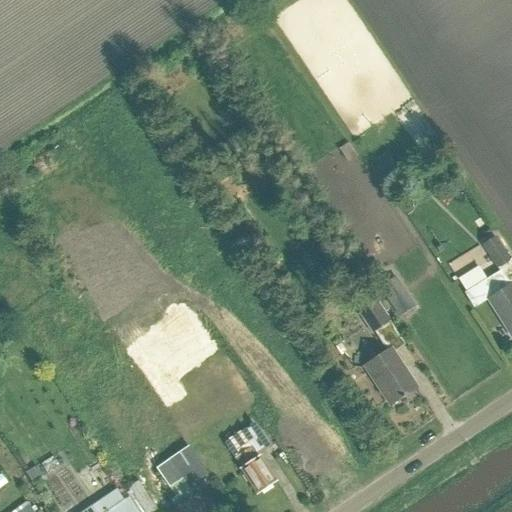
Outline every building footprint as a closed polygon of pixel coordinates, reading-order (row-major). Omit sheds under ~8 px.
[(511,259),(511,260),(497,237),(484,245),(501,272),(466,294),(474,308),(486,300),(511,340),(511,339),(511,259)] [(476,246),(446,262),(454,276),(484,260),(476,246)] [(398,316),(411,308),(391,278),(379,286),(398,316)] [(406,348),(374,297),(357,308),(374,335),(376,334),(389,354),(365,369),(391,408),(417,391),(394,355),(406,348)] [(241,431),(252,448),(236,459),(258,493),(272,483),(254,454),(267,445),(253,424),(241,431)] [(172,511),(205,511),(195,496),(192,494),(188,489),(206,476),(187,448),(156,469),(175,497),(170,500),(175,509),(172,511)] [(128,489),(143,511),(151,511),(155,509),(138,482),(128,489)] [(125,502),(116,489),(81,511),(136,511),(129,499),(125,502)] [(34,511),(26,500),(9,511),(34,511)]
